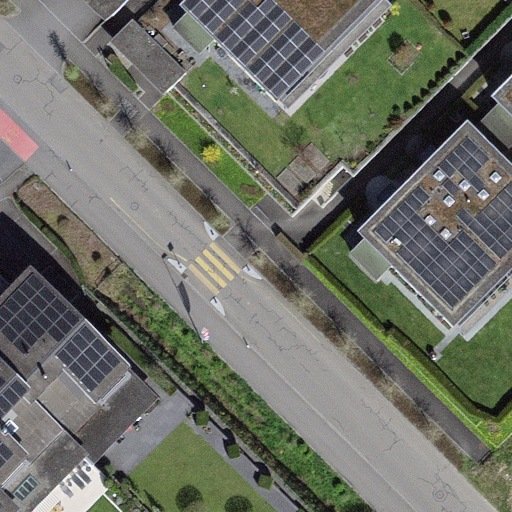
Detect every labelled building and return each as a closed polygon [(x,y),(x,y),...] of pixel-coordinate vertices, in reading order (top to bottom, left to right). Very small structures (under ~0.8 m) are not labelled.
[(85,0),(95,12),(109,0),(85,0)] [(371,0),(207,0),(174,34),(273,131),(387,15),(371,0)] [(163,95),(182,75),(131,24),(112,44),(163,95)] [(511,85),(498,99),(511,112),(511,85)] [(511,277),(511,190),(460,140),(373,229),(469,322),(511,277)] [(135,406),(0,291),(0,399),(67,460),(78,469),(135,406)] [(0,399),(0,507),(5,511),(19,511),(67,460),(0,399)]
